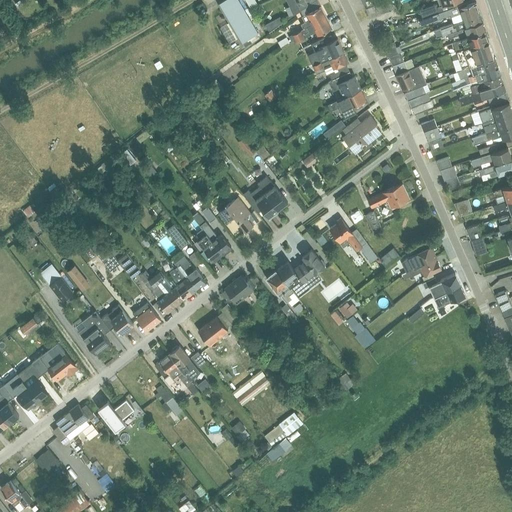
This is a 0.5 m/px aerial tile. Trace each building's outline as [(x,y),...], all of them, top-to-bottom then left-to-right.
[(238,0),(224,0),(217,4),(241,43),(258,33),(238,0)] [(245,0),(250,8),(258,4),(255,0),(245,0)] [(301,11),(316,0),(287,0),(294,16),(301,11)] [(317,0),(316,0),(301,11),(303,15),(301,16),(304,22),(301,24),(303,29),(326,17),(317,0)] [(361,0),(365,8),(381,3),(379,0),(361,0)] [(388,0),(381,3),(365,8),(370,18),(394,9),(390,0),(388,0)] [(440,12),(457,6),(456,1),(458,0),(436,0),(439,6),(438,6),(440,12)] [(440,12),(422,19),(419,20),(421,26),(450,15),(452,20),(479,11),(476,2),(466,5),(465,3),(457,6),(440,12)] [(440,12),(438,6),(437,6),(436,4),(419,10),(422,19),(440,12)] [(479,11),(452,20),(454,24),(453,24),(440,29),(443,36),(447,34),(482,21),(479,11)] [(280,17),(265,24),(268,30),(269,30),(269,32),(283,22),(280,17)] [(326,17),(303,29),(288,37),(290,40),(288,41),(286,37),(278,42),(281,48),(295,40),(296,42),(315,32),(317,35),(332,28),(326,17)] [(482,21),(447,34),(449,38),(453,36),(455,42),(486,30),(482,21)] [(228,47),(237,43),(227,23),(218,27),(228,47)] [(486,30),(455,42),(453,43),(456,52),(464,48),(488,40),(489,39),(486,30)] [(327,35),(313,43),(314,46),(315,49),(322,45),(328,58),(343,51),(337,38),(330,41),(327,35)] [(464,48),(456,52),(459,59),(452,61),(456,73),(458,73),(494,59),(488,40),(464,48)] [(389,57),(398,53),(394,41),(382,46),(387,58),(389,57)] [(314,46),(313,43),(302,48),(304,52),(312,48),(314,46)] [(314,46),(312,48),(315,53),(308,56),(312,64),(328,58),(322,45),(315,49),(314,46)] [(312,64),(312,65),(315,72),(316,74),(325,70),(327,75),(330,74),(332,80),(350,71),(346,63),(348,62),(343,51),(328,58),(312,64)] [(398,53),(389,57),(393,66),(404,61),(401,52),(398,53)] [(438,59),(431,62),(433,67),(440,64),(438,59)] [(494,59),(458,73),(461,79),(498,66),(495,59),(494,59)] [(154,62),(156,68),(162,66),(159,60),(154,62)] [(404,61),(393,66),(396,74),(397,75),(408,70),(404,61)] [(315,72),(312,65),(310,65),(303,68),(304,69),(300,70),(304,77),(315,72)] [(427,84),(425,81),(419,66),(408,70),(397,75),(403,90),(410,87),(412,90),(423,86),(427,84)] [(498,66),(461,79),(451,83),(451,84),(454,90),(478,83),(500,75),(498,66)] [(350,71),(332,80),(329,81),(332,88),(333,91),(339,88),(343,97),(361,89),(355,76),(352,77),(350,71)] [(500,75),(478,83),(478,84),(465,88),(468,96),(503,82),(500,75)] [(216,78),(207,85),(216,96),(225,90),(216,78)] [(503,82),(468,96),(459,99),(461,105),(473,100),(474,104),(484,101),(483,98),(487,96),(491,106),(509,100),(503,82)] [(423,86),(412,90),(405,93),(408,101),(420,96),(426,94),(423,86)] [(272,89),(264,95),(267,98),(268,97),(269,98),(268,99),(270,101),(277,95),(272,89)] [(361,89),(343,97),(328,104),(331,110),(333,109),(334,110),(340,106),(345,116),(356,111),(353,106),(366,100),(361,89)] [(420,96),(408,101),(411,108),(423,104),(422,101),(429,98),(428,94),(420,97),(420,96)] [(423,104),(411,108),(413,114),(433,106),(431,101),(423,104)] [(475,126),(511,112),(511,109),(509,102),(471,115),(475,126)] [(511,112),(475,126),(478,136),(511,124),(511,112)] [(357,118),(342,129),(345,134),(343,136),(356,152),(362,147),(362,144),(365,144),(381,132),(377,126),(377,123),(370,115),(361,122),(357,118)] [(424,131),(437,127),(434,119),(421,124),(424,131)] [(338,122),(330,129),(334,134),(342,128),(338,122)] [(511,124),(478,136),(472,138),(474,145),(492,139),(494,142),(511,135),(511,124)] [(437,127),(424,131),(428,142),(440,138),(441,138),(437,127)] [(146,129),(136,137),(140,142),(150,135),(146,129)] [(243,134),(236,141),(249,154),(256,147),(243,134)] [(440,138),(428,142),(432,152),(444,147),(440,138)] [(202,142),(197,146),(200,150),(198,152),(210,167),(218,162),(202,142)] [(498,143),(478,150),(480,155),(489,152),(489,153),(501,150),(498,143)] [(263,145),(256,151),(263,160),(270,154),(263,145)] [(127,148),(121,153),(130,165),(136,160),(127,148)] [(509,148),(471,160),(473,166),(493,160),(494,163),(511,158),(509,148)] [(221,149),(214,155),(218,161),(226,155),(221,149)] [(317,149),(303,160),(308,167),(322,156),(317,149)] [(98,168),(101,173),(119,161),(115,155),(102,164),(102,165),(98,168)] [(269,157),(264,161),(269,167),(274,163),(270,158),(269,157)] [(440,170),(452,166),(449,157),(436,161),(440,170)] [(488,178),(490,177),(511,170),(511,159),(480,170),(481,174),(487,172),(488,178)] [(452,166),(440,170),(445,181),(457,177),(454,165),(452,166)] [(152,166),(144,171),(150,178),(157,173),(152,166)] [(487,172),(481,174),(483,181),(491,178),(490,177),(488,178),(487,172)] [(259,186),(278,209),(288,201),(267,175),(257,183),(259,186)] [(283,175),(279,179),(290,192),(295,189),(283,175)] [(457,177),(445,181),(449,190),(460,185),(457,177)] [(54,183),(47,188),(49,190),(49,191),(54,196),(61,191),(54,183)] [(402,183),(368,199),(372,208),(387,200),(390,207),(391,207),(392,209),(406,203),(404,200),(409,198),(402,183)] [(507,201),(511,199),(511,184),(487,193),(490,199),(504,194),(507,201)] [(278,209),(259,186),(251,192),(249,189),(243,194),(255,209),(258,213),(262,209),(269,217),(277,210),(278,209)] [(246,216),(250,213),(237,196),(218,212),(226,222),(233,217),(239,224),(245,232),(246,232),(247,232),(247,231),(247,230),(253,225),(246,216)] [(460,216),(471,212),(469,207),(466,199),(454,203),(460,216)] [(511,199),(507,201),(493,205),(495,210),(508,206),(511,214),(511,213),(511,199)] [(30,205),(23,210),(28,217),(35,211),(30,205)] [(202,211),(201,212),(203,215),(204,214),(210,222),(217,217),(207,206),(201,210),(202,211)] [(255,209),(250,213),(246,216),(253,225),(262,219),(258,213),(255,209)] [(374,210),(360,217),(364,226),(370,224),(374,234),(383,230),(374,210)] [(202,228),(222,254),(225,251),(226,253),(231,249),(231,247),(221,234),(218,236),(206,221),(205,221),(197,211),(192,215),(202,228)] [(471,212),(460,216),(466,228),(478,225),(481,224),(476,211),(471,212)] [(383,217),(383,223),(396,218),(393,212),(383,217)] [(508,215),(498,218),(500,224),(498,225),(499,231),(511,227),(511,216),(509,217),(508,215)] [(349,241),(349,242),(356,251),(360,248),(371,262),(378,257),(357,228),(351,232),(342,219),(330,228),(341,242),(345,239),(348,242),(349,241)] [(164,229),(179,246),(188,239),(173,222),(164,229)] [(478,225),(466,228),(471,240),(482,236),(480,232),(481,231),(478,225)] [(222,254),(202,228),(196,232),(201,238),(197,240),(205,250),(200,254),(207,263),(212,259),(213,261),(222,254)] [(322,233),(316,238),(321,245),(327,241),(322,233)] [(482,236),(471,240),(475,255),(487,252),(482,236)] [(120,263),(110,251),(101,239),(92,247),(110,270),(120,263)] [(345,239),(341,242),(340,243),(343,247),(349,242),(349,241),(348,242),(345,239)] [(117,244),(110,251),(120,263),(131,277),(141,270),(126,251),(124,253),(117,244)] [(408,269),(436,257),(431,246),(415,253),(413,254),(407,257),(401,262),(406,272),(409,271),(408,269)] [(393,247),(379,259),(387,268),(401,257),(393,247)] [(288,261),(276,270),(298,297),(310,288),(309,287),(317,282),(312,275),(325,266),(311,249),(302,256),(305,260),(294,269),(288,261)] [(195,251),(188,256),(196,266),(203,260),(195,251)] [(181,264),(199,287),(205,282),(201,276),(202,275),(196,267),(194,268),(184,255),(175,263),(178,266),(181,264)] [(409,271),(406,272),(402,274),(405,280),(423,271),(425,275),(422,277),(425,282),(435,277),(432,272),(441,268),(436,257),(408,269),(409,271)] [(52,263),(41,272),(50,284),(49,285),(61,301),(65,298),(68,302),(75,297),(72,293),(73,292),(61,276),(61,275),(52,263)] [(178,266),(174,269),(192,292),(199,287),(181,264),(178,266)] [(75,265),(67,271),(82,290),(90,284),(75,265)] [(167,312),(174,307),(184,299),(170,281),(161,270),(152,277),(146,269),(139,275),(145,283),(158,299),(157,300),(167,312)] [(192,292),(174,269),(169,272),(174,278),(170,281),(184,299),(192,292)] [(298,297),(276,270),(267,277),(272,284),(271,285),(279,296),(280,295),(286,303),(288,301),(292,305),(299,299),(298,297)] [(434,297),(460,284),(455,273),(440,280),(442,284),(433,289),(426,293),(426,294),(424,295),(425,300),(434,297)] [(256,287),(249,279),(247,281),(243,275),(226,288),(225,289),(226,290),(221,294),(228,303),(231,306),(235,302),(237,304),(254,290),(253,289),(256,287)] [(255,275),(249,279),(256,287),(261,282),(255,275)] [(425,282),(418,285),(421,291),(427,287),(439,282),(436,276),(435,277),(425,282)] [(460,284),(434,297),(438,305),(444,302),(445,304),(465,295),(460,284)] [(421,291),(418,285),(409,292),(403,299),(406,302),(421,291)] [(511,295),(509,297),(507,290),(494,295),(504,318),(511,314),(511,295)] [(401,299),(394,305),(397,308),(404,303),(401,299)] [(148,302),(133,313),(138,319),(147,330),(161,320),(148,302)] [(347,302),(339,308),(347,318),(357,309),(356,307),(353,304),(350,306),(347,302)] [(231,306),(228,303),(220,309),(223,312),(234,326),(241,320),(230,306),(231,306)] [(286,303),(281,308),(294,326),(300,322),(286,303)] [(108,313),(101,318),(110,329),(116,325),(122,333),(134,324),(118,305),(109,313),(108,313)] [(420,308),(408,317),(413,322),(425,312),(420,308)] [(110,329),(101,318),(95,310),(75,327),(96,354),(110,342),(104,334),(110,329)] [(335,311),(331,314),(339,325),(343,321),(336,313),(335,311)] [(217,316),(208,323),(225,346),(229,344),(230,343),(223,334),(228,330),(232,335),(233,335),(242,347),(247,343),(236,329),(234,326),(223,312),(219,315),(217,316)] [(18,333),(15,336),(20,342),(28,337),(27,336),(40,326),(41,327),(45,324),(37,313),(16,330),(18,333)] [(358,334),(365,329),(366,327),(355,313),(347,320),(355,331),(355,332),(358,334)] [(225,346),(208,323),(198,331),(218,355),(227,348),(226,347),(225,346)] [(241,326),(236,329),(247,343),(250,347),(255,343),(249,335),(241,326)] [(365,329),(358,334),(360,337),(367,332),(365,329)] [(364,341),(360,344),(365,350),(369,347),(364,341)] [(229,344),(225,346),(226,347),(227,348),(237,362),(241,359),(229,344)] [(180,345),(170,353),(191,380),(200,372),(190,359),(190,358),(180,345)] [(208,346),(203,350),(209,358),(214,354),(208,346)] [(51,364),(47,367),(57,380),(67,371),(69,374),(77,368),(64,351),(59,356),(56,353),(48,359),(51,364)] [(197,351),(191,357),(199,366),(205,361),(197,351)] [(170,353),(160,361),(170,373),(164,378),(169,385),(180,377),(193,394),(199,390),(191,380),(170,353)] [(266,353),(260,357),(267,366),(273,362),(266,353)] [(346,360),(341,363),(347,370),(351,367),(346,360)] [(170,373),(160,361),(155,365),(164,378),(170,373)] [(28,366),(18,374),(40,401),(50,393),(28,366)] [(250,378),(233,392),(243,405),(271,382),(261,370),(250,378)] [(346,373),(337,379),(346,390),(361,378),(358,373),(350,379),(346,373)] [(0,392),(1,394),(0,394),(0,410),(9,423),(19,415),(8,401),(13,397),(3,385),(0,387),(0,392)] [(161,385),(156,389),(166,402),(171,398),(161,385)] [(126,399),(114,408),(108,401),(98,409),(104,416),(116,430),(125,422),(123,419),(134,409),(126,399)] [(59,426),(70,439),(76,435),(80,432),(89,424),(86,420),(88,418),(90,421),(93,418),(91,415),(93,413),(86,404),(81,408),(79,404),(56,422),(59,426)] [(0,429),(9,423),(0,410),(0,429)] [(280,425),(288,434),(288,435),(303,423),(294,412),(279,424),(280,425)] [(240,421),(231,428),(237,435),(236,436),(241,442),(249,435),(245,429),(245,428),(240,421)] [(288,434),(280,425),(265,437),(272,446),(288,434)] [(226,428),(221,433),(226,440),(232,436),(226,428)] [(233,436),(229,439),(235,447),(239,444),(233,436)] [(285,438),(267,453),(273,459),(291,445),(285,438)] [(49,449),(44,453),(51,461),(56,457),(49,449)] [(85,454),(80,458),(85,465),(90,461),(85,454)] [(97,460),(92,464),(101,476),(106,472),(97,460)] [(33,464),(25,470),(29,475),(37,470),(33,464)] [(49,464),(42,470),(47,476),(54,470),(49,464)] [(239,465),(232,471),(236,476),(243,470),(239,465)] [(24,471),(19,475),(24,482),(29,478),(24,471)] [(54,472),(48,476),(56,486),(62,481),(54,472)] [(107,474),(97,481),(106,493),(116,486),(107,474)] [(29,504),(21,494),(10,480),(1,488),(20,511),(29,504)] [(200,497),(206,493),(200,484),(194,489),(200,497)] [(42,493),(35,499),(38,502),(52,491),(47,485),(40,491),(42,493)] [(77,485),(53,503),(59,511),(81,511),(91,505),(77,485)] [(26,491),(21,494),(29,504),(33,500),(26,491)] [(187,501),(178,507),(182,511),(191,511),(201,505),(197,501),(193,505),(188,499),(186,500),(187,501)] [(129,507),(128,508),(130,511),(139,511),(142,511),(134,502),(129,507)]
